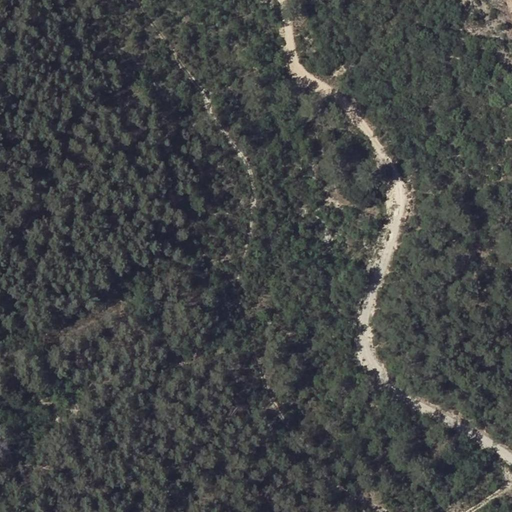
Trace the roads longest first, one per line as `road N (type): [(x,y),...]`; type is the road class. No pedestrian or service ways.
road 1 (track): [(384,511),(332,483),(261,378),(235,302),(253,184),(139,0)]
road 2 (track): [(511,460),(400,392),(371,364),(363,340),(366,303),(401,193),(356,112),(292,67),(283,0)]
